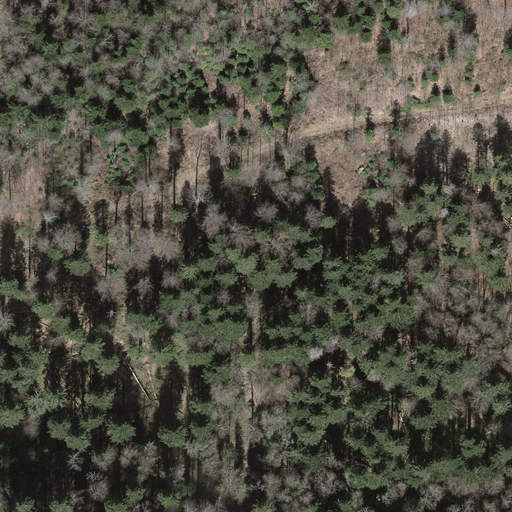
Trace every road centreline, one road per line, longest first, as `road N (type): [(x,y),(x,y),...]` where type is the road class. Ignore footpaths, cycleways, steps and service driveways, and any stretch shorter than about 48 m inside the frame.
road 1 (track): [(511,131),(432,169),(275,315),(155,411),(169,443),(235,511)]
road 2 (track): [(0,266),(84,214),(178,184),(241,152),(511,96)]
